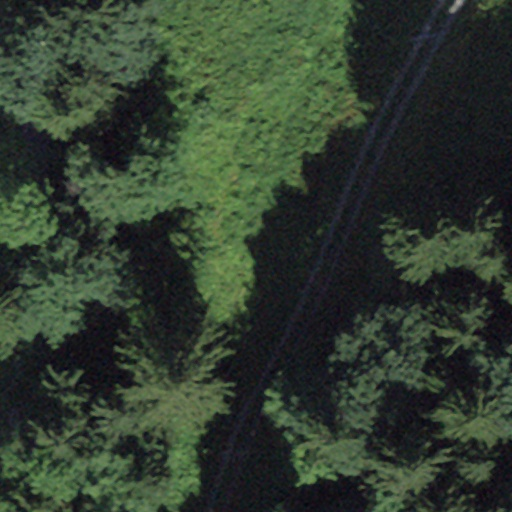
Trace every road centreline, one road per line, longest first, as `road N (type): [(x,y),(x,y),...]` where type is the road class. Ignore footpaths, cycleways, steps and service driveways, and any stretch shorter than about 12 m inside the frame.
road 1 (track): [(452,0),(395,94),(265,387),(219,511)]
road 2 (track): [(28,0),(19,511)]
